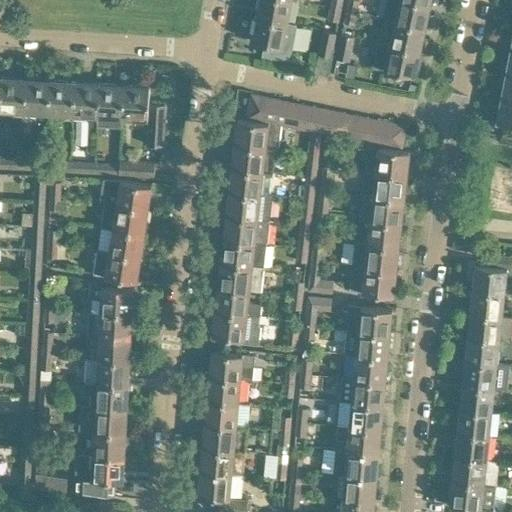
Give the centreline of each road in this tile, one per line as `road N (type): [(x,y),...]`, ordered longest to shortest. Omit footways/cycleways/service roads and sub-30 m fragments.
road 1 (residential): [(162,511),(206,64)]
road 2 (residential): [(410,511),(457,117)]
road 3 (residential): [(457,117),(206,64)]
road 4 (residential): [(206,64),(180,51),(0,43)]
